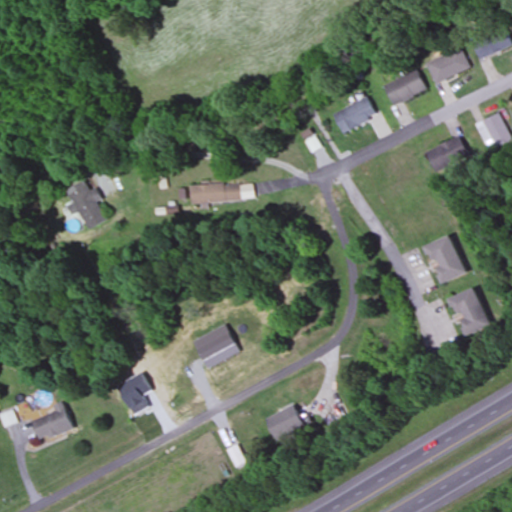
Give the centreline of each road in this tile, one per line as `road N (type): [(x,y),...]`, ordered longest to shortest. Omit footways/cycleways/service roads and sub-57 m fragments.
road 1 (residential): [(321,176),(354,278),(351,318),(337,342),(29,511)]
road 2 (motorway): [(511,400),(328,511)]
road 3 (residential): [(511,78),(321,176)]
road 4 (residential): [(337,168),(443,347)]
road 5 (motorway): [(405,511),(511,447)]
